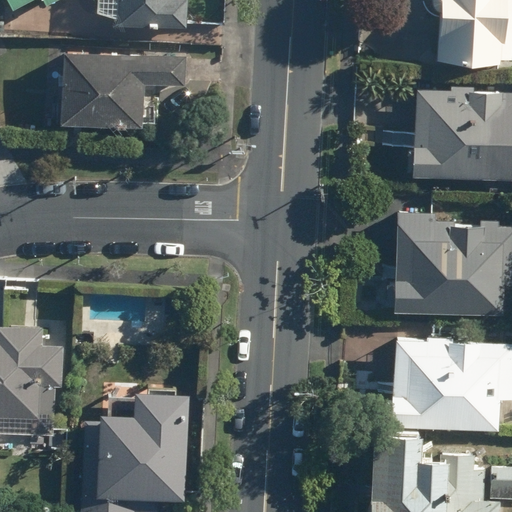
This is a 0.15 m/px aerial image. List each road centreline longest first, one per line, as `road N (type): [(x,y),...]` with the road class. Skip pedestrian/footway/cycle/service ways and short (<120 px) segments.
road 1 (secondary): [(267,511),(277,222)]
road 2 (residential): [(277,222),(0,216)]
road 3 (secondary): [(277,222),(291,0)]
